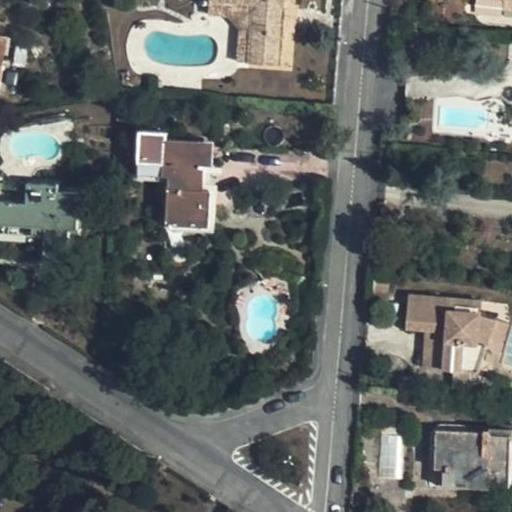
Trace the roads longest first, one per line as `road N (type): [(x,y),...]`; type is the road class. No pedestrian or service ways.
road 1 (residential): [(336,390),(369,0)]
road 2 (residential): [(0,324),(174,446)]
road 3 (residential): [(174,446),(336,390)]
road 4 (residential): [(174,446),(235,491),(281,511)]
road 5 (residential): [(321,511),(336,390)]
